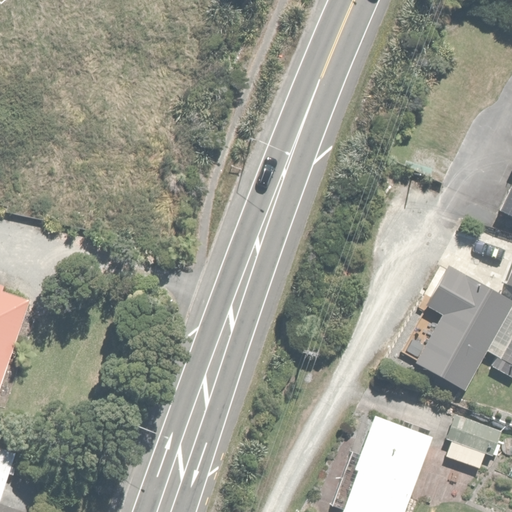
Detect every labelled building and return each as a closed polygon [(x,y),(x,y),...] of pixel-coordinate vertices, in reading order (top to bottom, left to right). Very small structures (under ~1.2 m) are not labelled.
[(511,192),(503,214),(511,218),(511,192)] [(511,258),(503,281),(511,284),(511,258)] [(441,312),(414,362),(464,389),(511,298),(451,266),(430,307),(441,312)] [(0,375),(26,297),(0,288),(0,375)] [(504,426),(455,411),(442,455),(481,467),(488,445),(497,448),(504,426)] [(414,511),(440,436),(372,412),(337,511),(414,511)]
